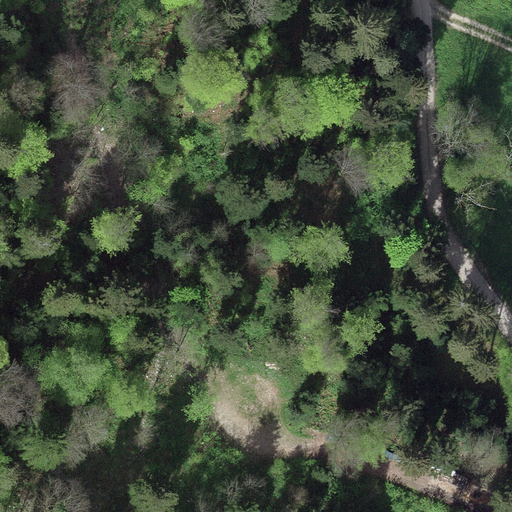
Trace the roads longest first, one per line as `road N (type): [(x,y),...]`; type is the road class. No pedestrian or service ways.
road 1 (track): [(508,511),(418,477),(297,445),(244,420),(163,305),(81,38)]
road 2 (track): [(418,0),(425,152),(436,201),(461,255),(511,325)]
